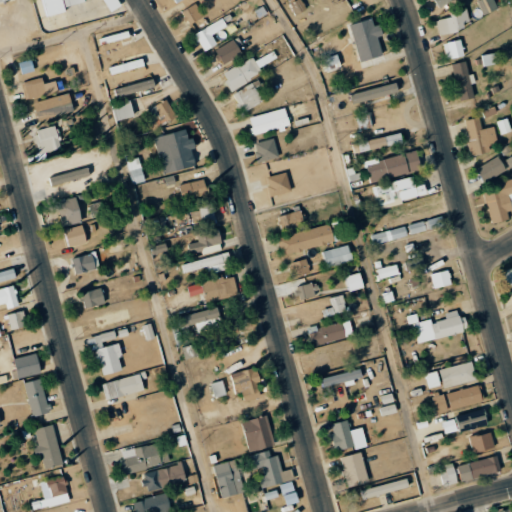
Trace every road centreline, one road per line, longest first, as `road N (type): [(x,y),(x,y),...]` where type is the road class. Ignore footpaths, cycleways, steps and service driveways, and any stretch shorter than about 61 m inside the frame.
road 1 (residential): [(140,0),(235,171),(326,511)]
road 2 (residential): [(0,113),(108,511)]
road 3 (residential): [(404,0),(511,385)]
